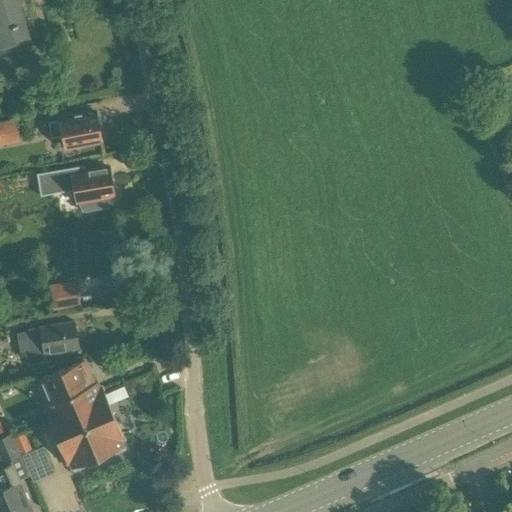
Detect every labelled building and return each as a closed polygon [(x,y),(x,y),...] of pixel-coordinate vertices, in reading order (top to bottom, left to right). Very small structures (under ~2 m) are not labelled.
[(0,0),(0,48),(31,39),(19,0),(0,0)] [(48,122),(49,131),(51,139),(62,137),(65,149),(103,140),(97,111),(48,122)] [(0,145),(14,142),(13,138),(11,121),(0,123),(0,145)] [(76,202),(78,202),(82,212),(98,209),(98,210),(113,207),(113,195),(114,195),(108,167),(71,174),(71,168),(37,174),(40,195),(74,189),(76,202)] [(53,310),(80,306),(76,280),(49,285),(53,310)] [(28,329),(29,331),(16,333),(19,352),(32,350),(32,355),(78,348),(74,321),(28,329)] [(47,404),(94,383),(85,360),(37,380),(47,404)] [(17,378),(16,368),(7,370),(9,379),(17,378)] [(97,382),(94,383),(47,404),(43,405),(46,411),(44,412),(66,465),(68,464),(70,469),(124,447),(122,442),(123,441),(101,387),(99,387),(97,382)] [(0,454),(3,462),(19,455),(10,433),(0,437),(0,454)] [(25,435),(13,440),(20,456),(32,451),(25,435)] [(22,456),(33,481),(53,473),(43,448),(22,456)] [(31,511),(17,480),(10,464),(0,467),(0,479),(3,486),(0,487),(0,511),(31,511)]
